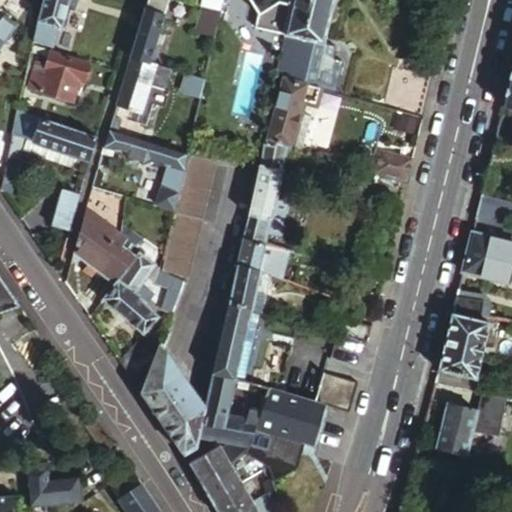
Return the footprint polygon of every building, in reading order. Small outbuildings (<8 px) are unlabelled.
[(47,0),(37,44),(48,47),(50,41),(59,44),(63,22),(68,22),(73,0),(47,0)] [(204,0),(204,1),(217,6),(224,8),(225,0),(204,0)] [(288,31),(293,0),(251,0),(259,11),(256,23),(288,31)] [(293,0),(288,31),(279,70),(313,80),(315,81),(333,0),(293,0)] [(0,47),(20,21),(0,5),(0,47)] [(167,10),(150,5),(136,55),(152,60),(167,10)] [(224,8),(217,6),(214,14),(222,16),(224,8)] [(87,77),(93,59),(54,48),(49,62),(41,60),(33,86),(76,99),(84,76),(87,77)] [(152,60),(136,55),(127,87),(121,109),(142,114),(157,61),(152,60)] [(511,62),(502,103),(511,105),(511,62)] [(426,107),(435,74),(403,66),(396,99),(426,107)] [(208,75),(187,69),(183,87),(204,92),(208,75)] [(313,80),(279,70),(264,141),(286,145),(288,145),(295,111),(299,94),(309,96),(313,80)] [(424,113),(400,106),(396,120),(420,128),(424,113)] [(93,169),(103,133),(22,107),(7,170),(14,172),(17,166),(20,167),(27,139),(35,142),(33,149),(93,169)] [(305,113),(295,111),(288,145),(298,148),(305,113)] [(187,167),(191,150),(190,150),(116,128),(111,145),(131,151),(132,157),(150,162),(155,161),(155,158),(187,167)] [(286,145),(264,141),(259,165),(244,236),(266,240),(286,145)] [(379,169),(409,177),(414,155),(383,147),(377,169),(379,169)] [(218,156),(191,150),(187,167),(179,206),(206,212),(218,156)] [(403,199),(409,177),(379,169),(375,191),(403,199)] [(77,226),(86,192),(67,186),(58,221),(77,226)] [(179,206),(179,209),(175,228),(166,265),(195,271),(206,212),(179,206)] [(129,237),(93,209),(81,253),(120,281),(140,252),(136,249),(126,243),(129,237)] [(482,230),(484,217),(475,215),(461,269),(507,280),(511,258),(511,240),(483,233),(482,230)] [(266,240),(244,236),(238,264),(257,268),(260,253),(278,258),(282,245),(266,240)] [(140,245),(129,237),(126,243),(136,249),(140,245)] [(141,251),(140,252),(120,281),(109,296),(148,332),(164,314),(151,301),(156,291),(146,282),(160,264),(141,251)] [(257,268),(238,264),(235,278),(230,302),(249,306),(251,307),(259,269),(257,268)] [(377,288),(381,273),(353,265),(349,280),(377,288)] [(191,277),(166,268),(164,276),(177,282),(169,303),(179,306),(191,277)] [(0,309),(19,302),(9,289),(0,275),(0,309)] [(455,294),(452,308),(480,314),(483,299),(455,294)] [(249,306),(230,302),(218,357),(215,370),(239,376),(253,320),(246,318),(249,306)] [(434,381),(443,383),(456,385),(469,388),(482,390),(484,378),(475,376),(490,316),(480,314),(452,308),(434,381)] [(369,339),(373,321),(342,314),(337,330),(369,339)] [(171,427),(189,454),(199,447),(202,434),(207,406),(165,343),(146,390),(171,427)] [(239,376),(215,370),(207,406),(202,434),(228,437),(251,439),(266,383),(257,380),(249,414),(228,409),(231,402),(233,402),(239,376)] [(323,371),(316,397),(325,399),(347,406),(354,380),(323,371)] [(438,403),(443,383),(434,381),(428,401),(438,403)] [(316,397),(266,383),(251,439),(249,449),(255,455),(263,461),(270,478),(297,466),(303,443),(312,445),(325,399),(316,397)] [(464,405),(469,388),(456,385),(451,402),(447,401),(436,444),(467,452),(478,408),(464,405)] [(497,437),(505,399),(486,395),(479,434),(497,437)] [(107,454),(114,440),(95,411),(83,419),(107,454)] [(234,463),(249,449),(251,439),(228,437),(226,447),(223,447),(222,446),(221,445),(193,461),(204,479),(229,465),(234,463)] [(255,455),(249,449),(234,463),(229,465),(204,479),(216,500),(245,483),(243,481),(253,475),(255,455)] [(27,463),(33,506),(43,505),(84,501),(81,474),(56,477),(54,460),(32,462),(27,463)] [(131,511),(164,511),(133,466),(110,482),(131,511)] [(275,492),(270,478),(264,480),(270,494),(275,492)] [(223,511),(237,511),(255,502),(245,483),(216,500),(221,508),(223,511)] [(18,511),(15,492),(0,493),(0,511),(18,511)] [(282,511),(277,497),(275,492),(270,494),(259,501),(265,511),(282,511)] [(237,511),(265,511),(259,501),(255,502),(237,511)]
